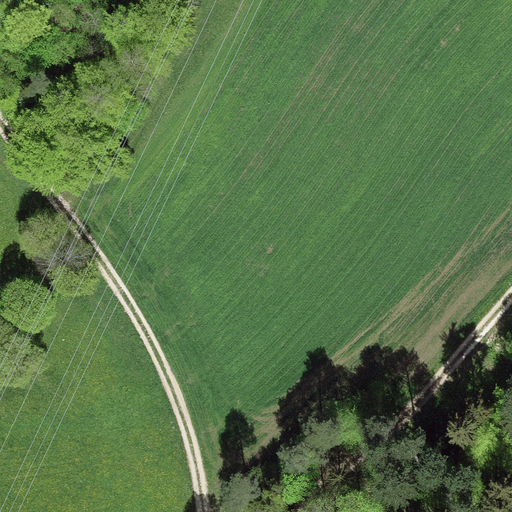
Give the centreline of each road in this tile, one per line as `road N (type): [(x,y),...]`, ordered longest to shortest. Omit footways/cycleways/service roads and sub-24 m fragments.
road 1 (track): [(205,511),(193,437),(153,342),(99,254),(0,131)]
road 2 (track): [(511,292),(420,396),(298,511)]
